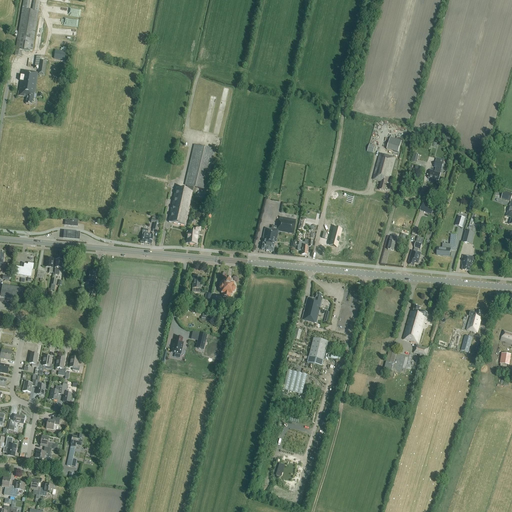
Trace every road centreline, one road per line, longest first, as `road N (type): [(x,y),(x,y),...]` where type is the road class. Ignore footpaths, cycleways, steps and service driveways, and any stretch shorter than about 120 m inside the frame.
road 1 (tertiary): [(511,286),(0,238)]
road 2 (track): [(310,268),(370,0)]
road 3 (residential): [(37,407),(13,393),(22,340),(78,350)]
